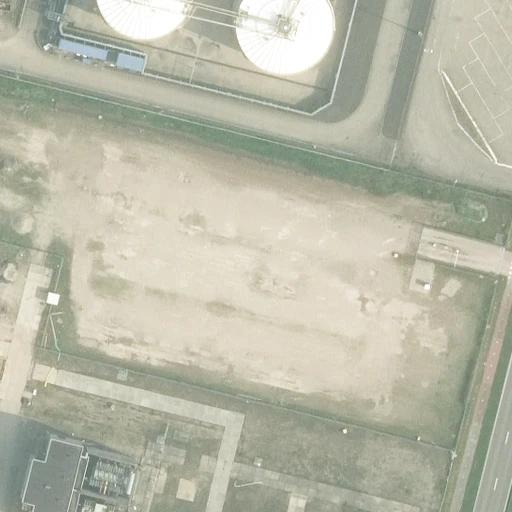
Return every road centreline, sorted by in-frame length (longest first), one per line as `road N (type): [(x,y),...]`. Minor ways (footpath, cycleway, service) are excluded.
road 1 (unknown): [(154,239),(150,294),(186,327),(371,376),(391,369),(404,351),(451,251),(380,227)]
road 2 (unknown): [(380,227),(177,172),(154,239)]
road 3 (unknown): [(154,239),(332,289),(356,285),(380,227)]
road 4 (unknown): [(481,172),(511,43)]
